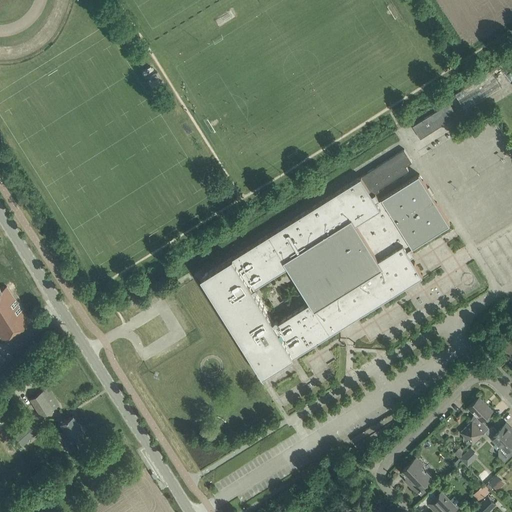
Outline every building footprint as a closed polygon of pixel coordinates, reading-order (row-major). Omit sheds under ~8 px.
[(456,93),(466,110),(502,87),(492,70),(456,93)] [(413,125),(421,138),(457,115),(450,102),(413,125)] [(371,171),(381,187),(409,170),(406,166),(412,162),(405,150),(371,171)] [(213,294),(252,356),(253,355),(254,358),(256,360),(255,361),(264,374),(423,274),(412,256),(415,254),(411,248),(451,223),(420,173),(380,198),(376,192),(380,190),(379,189),(381,187),(371,171),(362,177),(362,175),(202,275),(210,289),(211,288),(212,291),(214,293),(213,294)] [(2,289),(0,286),(0,335),(2,339),(29,321),(7,286),(2,289)] [(31,398),(43,416),(59,405),(48,387),(31,398)] [(469,439),(473,443),(490,427),(483,420),(494,409),(480,395),(468,406),(477,415),(461,431),(465,435),(465,439),(469,439)] [(0,412),(0,419),(2,422),(18,408),(12,402),(0,412)] [(36,430),(21,412),(5,426),(20,444),(36,430)] [(60,423),(72,441),(85,433),(73,415),(60,423)] [(499,429),(491,437),(496,442),(498,441),(502,445),(500,447),(499,448),(499,455),(505,461),(511,454),(511,447),(511,446),(511,445),(511,431),(510,429),(511,427),(506,422),(499,429)] [(466,451),(461,446),(454,452),(460,457),(466,451)] [(468,450),(461,457),(469,464),(476,457),(468,450)] [(421,465),(423,463),(417,456),(402,470),(412,480),(409,483),(417,491),(420,488),(421,488),(432,476),(421,465)] [(486,483),(494,476),(487,468),(479,476),(486,483)] [(499,488),(505,481),(497,474),(491,480),(499,488)] [(483,487),(475,495),(480,500),(491,489),(485,483),(482,485),(483,487)] [(436,496),(429,503),(437,511),(451,511),(458,506),(457,506),(460,503),(460,499),(455,495),(451,499),(450,498),(442,490),(437,495),(436,496)] [(486,511),(496,503),(488,495),(472,511),(473,511),(486,511)]
